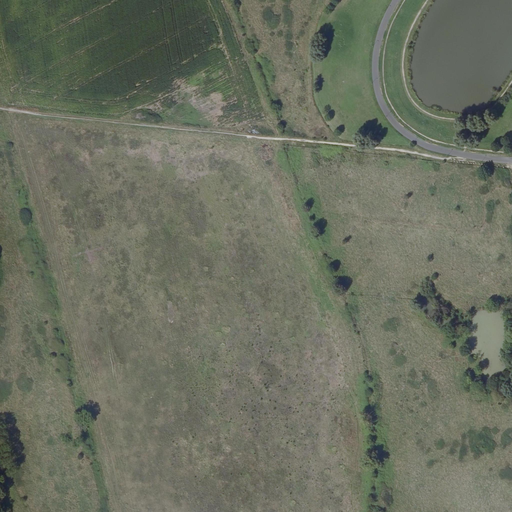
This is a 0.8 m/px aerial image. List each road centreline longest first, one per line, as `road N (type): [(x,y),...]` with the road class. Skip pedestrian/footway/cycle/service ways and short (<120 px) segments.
road 1 (track): [(0,109),(511,167)]
road 2 (unclassified): [(397,0),(375,61),(388,113),(432,149),(511,160)]
